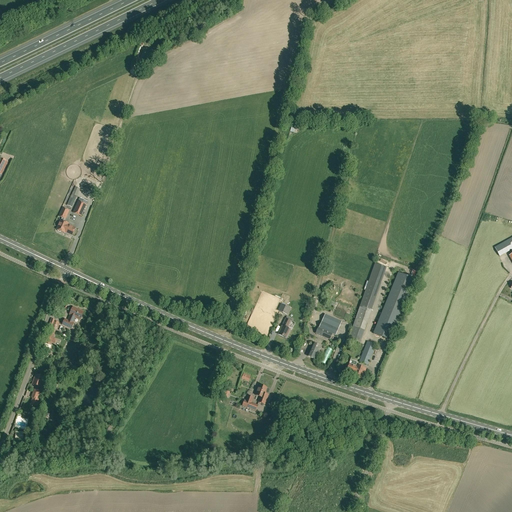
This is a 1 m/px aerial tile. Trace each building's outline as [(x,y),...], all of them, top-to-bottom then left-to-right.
[(67,206),(72,208),(77,196),(72,194),(67,206)] [(81,217),(86,205),(78,201),(73,213),(81,217)] [(68,211),(63,208),(59,217),(62,218),(57,230),(58,230),(58,231),(60,232),(61,232),(64,233),(65,231),(66,232),(66,233),(68,234),(69,233),(72,235),(75,228),(68,225),(68,224),(63,222),(64,219),(65,219),(68,211)] [(511,249),(511,247),(508,240),(494,248),(499,256),(511,249)] [(375,264),(348,339),(360,343),(386,268),(375,264)] [(398,274),(373,334),(390,341),(415,281),(398,274)] [(282,304),(279,311),(287,315),(290,308),(282,304)] [(83,312),(73,307),(70,315),(71,315),(68,321),(65,320),(63,325),(71,329),(74,324),(73,323),(75,317),(80,319),(83,312)] [(316,334),(330,340),(332,334),(336,335),(338,329),(342,322),(325,315),(319,328),(318,328),(316,334)] [(42,356),(41,359),(45,361),(46,357),(47,358),(48,353),(51,345),(51,343),(55,344),(56,340),(53,339),(59,323),(54,321),(54,320),(52,319),(51,319),(48,328),(50,328),(44,343),(46,344),(45,346),(44,350),(43,352),(42,356)] [(286,338),(290,330),(288,329),(291,322),(285,319),(282,326),(278,335),(286,338)] [(367,365),(375,345),(368,342),(360,362),(367,365)] [(313,343),(311,349),(307,356),(314,360),(320,347),(313,343)] [(346,367),(344,372),(348,374),(349,372),(353,374),(352,375),(362,379),(366,369),(356,365),(355,367),(349,365),(348,368),(346,367)] [(35,374),(32,384),(41,388),(45,378),(35,374)] [(264,394),(267,388),(260,385),(258,388),(255,395),(260,397),(258,402),(264,405),(268,395),(264,394)] [(33,397),(30,404),(36,406),(39,400),(37,399),(39,392),(34,390),(32,397),(33,397)] [(252,403),(254,398),(247,396),(245,401),(245,400),(242,406),(256,411),(258,406),(252,403)]
